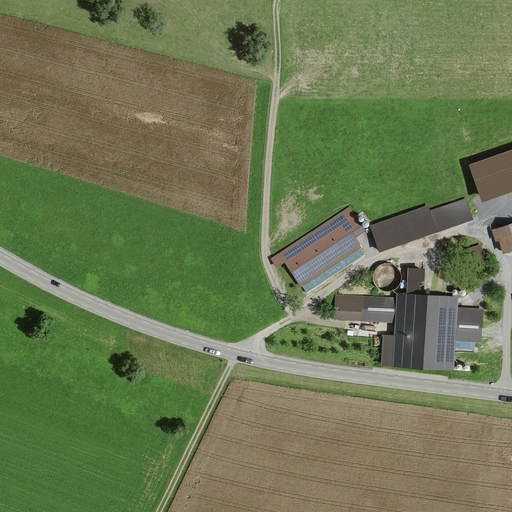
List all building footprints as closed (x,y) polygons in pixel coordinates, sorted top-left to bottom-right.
[(511,149),(469,162),(481,204),(511,194),(511,149)] [(429,204),(370,224),(379,250),(473,217),(466,197),(431,209),(429,204)] [(350,206),(271,257),(277,266),(285,261),(301,286),(362,246),(355,236),(366,229),(350,206)] [(511,222),(492,228),(495,240),(499,239),(503,251),(511,248),(511,222)] [(396,296),(335,294),(334,319),(395,322),(394,334),(383,333),(382,363),(454,366),(455,340),(482,341),(483,308),(458,307),(459,295),(397,292),(396,296)]
